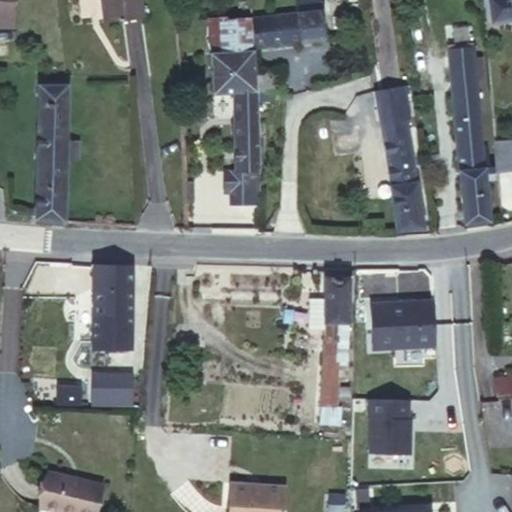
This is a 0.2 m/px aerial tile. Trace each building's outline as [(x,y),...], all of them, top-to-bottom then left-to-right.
[(0,0),(0,18),(1,18),(2,28),(17,30),(19,0),(0,0)] [(97,0),(99,16),(138,14),(137,0),(97,0)] [(245,0),(204,0),(204,11),(246,9),(245,0)] [(317,0),(245,0),(247,33),(320,25),(317,0)] [(511,0),(485,0),(487,18),(511,16),(511,0)] [(213,222),(255,222),(254,177),(249,90),(248,62),(247,33),(246,9),(204,11),(203,86),(225,87),(230,165),(218,166),(219,186),(225,186),(225,197),(212,197),(213,222)] [(449,227),(479,224),(466,35),(439,35),(449,227)] [(273,62),(248,62),(249,90),(265,92),(265,80),(274,80),(273,62)] [(22,213),(57,216),(60,73),(26,71),(22,213)] [(380,103),(386,223),(410,223),(405,117),(410,117),(409,101),(380,103)] [(502,141),(485,142),(487,170),(504,169),(502,141)] [(187,158),(170,157),(169,199),(184,199),(187,158)] [(353,262),(325,262),(324,283),(323,314),(320,403),(338,404),(343,317),(351,318),(353,262)] [(132,265),(95,265),(93,349),(131,350),(132,265)] [(323,314),(324,283),(310,283),(309,314),(323,314)] [(433,301),(369,304),(371,352),(435,349),(433,301)] [(483,386),(511,383),(511,363),(480,366),(483,386)] [(93,375),(91,400),(131,402),(133,377),(93,375)] [(91,407),(131,409),(131,402),(91,400),(91,407)] [(411,404),(369,402),(368,458),(410,459),(411,404)] [(89,511),(95,486),(44,474),(36,509),(50,511),(89,511)] [(249,480),(227,479),(225,511),(281,511),(283,482),(259,481),(259,483),(249,483),(249,480)]
